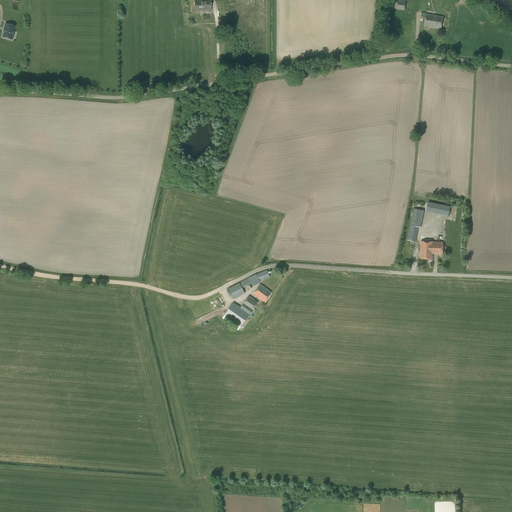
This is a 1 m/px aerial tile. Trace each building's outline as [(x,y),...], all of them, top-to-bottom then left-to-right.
[(194,0),(195,11),(211,10),(210,0),(194,0)] [(405,11),(406,1),(396,0),(395,0),(394,10),(405,11)] [(441,28),(443,17),(426,14),(424,25),(441,28)] [(15,26),(5,24),(4,29),(5,29),(2,37),(10,39),(12,34),(15,26)] [(435,213),(437,204),(428,202),(426,211),(435,213)] [(422,222),(424,211),(414,208),(411,220),(422,222)] [(433,243),(432,242),(421,241),(420,258),(432,259),(432,253),(433,243)] [(443,242),(432,242),(433,243),(432,253),(443,254),(443,242)] [(259,281),(270,277),(267,270),(257,274),(259,281)] [(242,288),(252,283),(249,278),(228,288),(234,298),(245,293),(242,288)] [(265,302),(272,292),(260,284),(253,294),(265,302)] [(224,315),(240,327),(250,314),(258,302),(249,296),(240,307),(233,302),(224,315)] [(216,311),(199,317),(200,319),(197,320),(198,323),(200,322),(200,321),(218,315),(216,311)]
